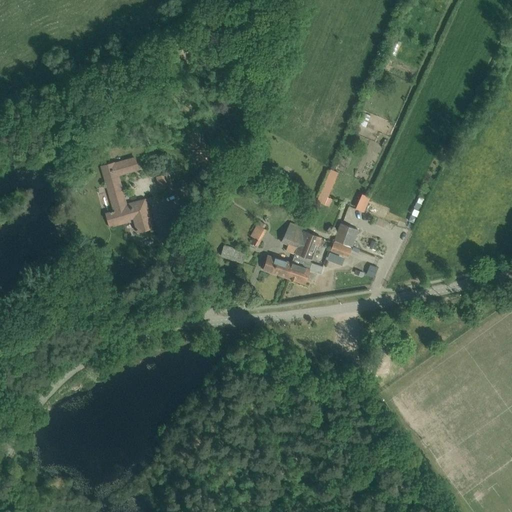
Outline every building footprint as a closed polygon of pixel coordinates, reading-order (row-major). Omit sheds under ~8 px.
[(364,115),(360,123),(365,126),(369,117),(364,115)] [(106,216),(109,226),(127,221),(126,219),(133,217),(136,226),(135,226),(136,232),(152,227),(147,228),(143,213),(148,212),(145,200),(135,202),(126,205),(123,194),(125,193),(123,185),(121,186),(118,175),(138,169),(135,158),(115,163),(114,163),(102,166),(114,210),(110,211),(111,212),(106,213),(106,216)] [(171,186),(172,186),(169,174),(157,177),(162,195),(172,193),(171,186)] [(320,195),(328,199),(332,188),(324,184),(320,195)] [(335,240),(351,246),(357,229),(341,223),(335,240)] [(260,240),(266,231),(256,225),(249,236),(254,239),(251,243),(258,247),(261,241),(260,240)] [(297,248),(294,255),(306,259),(307,257),(311,259),(317,245),(318,245),(321,238),(304,231),(300,238),(297,246),(297,248)] [(286,233),(282,242),(297,248),(297,246),(300,238),(286,233)] [(371,241),(369,249),(375,251),(377,243),(371,241)] [(331,250),(347,256),(350,248),(334,242),(331,250)] [(242,263),(245,253),(223,246),(220,255),(242,263)] [(268,255),(263,269),(278,274),(278,275),(287,278),(292,263),(268,255)] [(292,263),(287,278),(304,284),(309,269),(311,263),(306,261),(306,259),(294,255),(292,263)] [(311,263),(309,269),(320,273),(323,266),(311,263)] [(370,265),(366,274),(373,277),(377,268),(370,265)]
